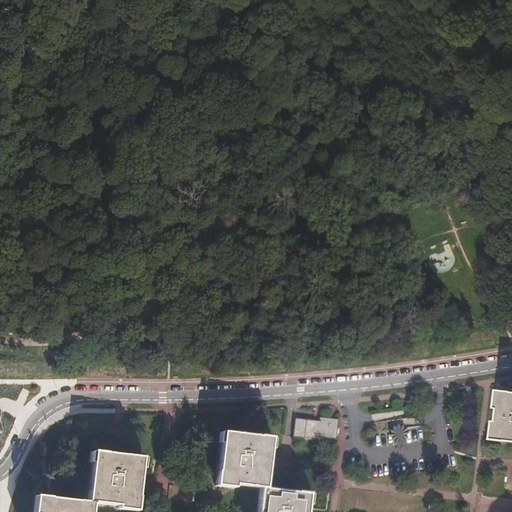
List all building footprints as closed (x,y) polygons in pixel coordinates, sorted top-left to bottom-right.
[(492,422),(490,440),(511,443),(511,394),(496,393),(494,411),(496,411),(495,423),(492,422)] [(319,435),(335,437),(338,420),(322,418),(322,421),(295,417),(293,436),(319,439),(319,435)] [(271,440),(220,434),(214,485),(262,490),(265,491),(268,466),(271,440)] [(144,459),(94,453),(89,503),(94,504),(120,507),(119,510),(138,511),(142,474),(144,459)] [(305,511),(308,497),(265,491),(262,490),(261,497),(258,511),(305,511)] [(93,511),(94,504),(89,503),(37,498),(35,511),(93,511)]
